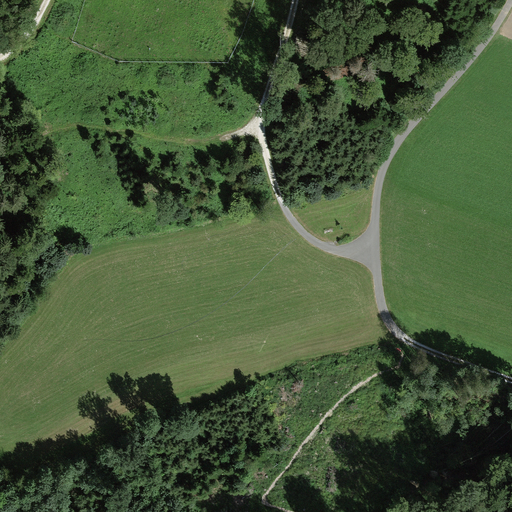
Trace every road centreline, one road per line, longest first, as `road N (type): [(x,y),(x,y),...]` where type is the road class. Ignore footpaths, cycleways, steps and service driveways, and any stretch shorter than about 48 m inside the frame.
road 1 (track): [(510,0),(385,159),(374,250),(382,305),(404,340)]
road 2 (track): [(295,0),(262,96),(271,168),(285,211),(311,240),(335,252),(374,250)]
